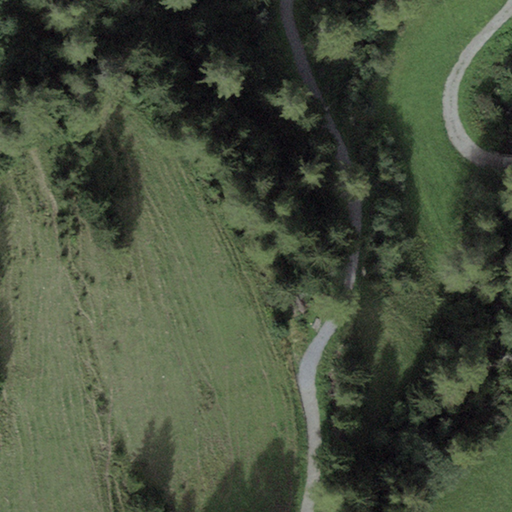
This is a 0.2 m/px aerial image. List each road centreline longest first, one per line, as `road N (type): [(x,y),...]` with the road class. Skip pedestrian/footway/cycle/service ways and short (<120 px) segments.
road 1 (track): [(303,478),(324,350),(355,233),(339,146),(281,33),(282,0)]
road 2 (track): [(511,0),(451,80),(454,126),(470,152),(511,164)]
